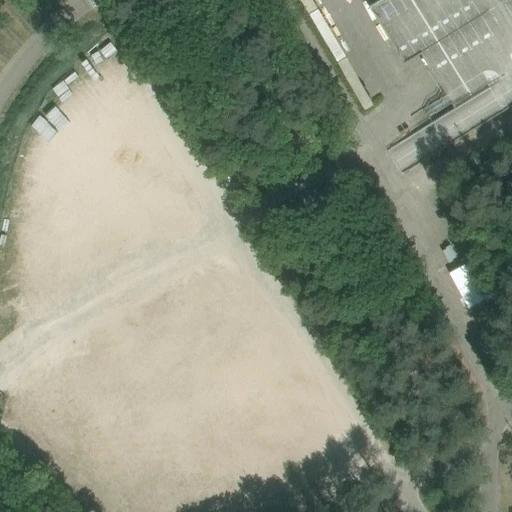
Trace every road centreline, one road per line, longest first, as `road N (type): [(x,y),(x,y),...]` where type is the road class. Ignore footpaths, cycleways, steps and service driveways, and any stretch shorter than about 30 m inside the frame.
road 1 (unknown): [(280,0),(372,147),(488,365),(506,422)]
road 2 (unclassified): [(0,98),(28,55),(97,0)]
